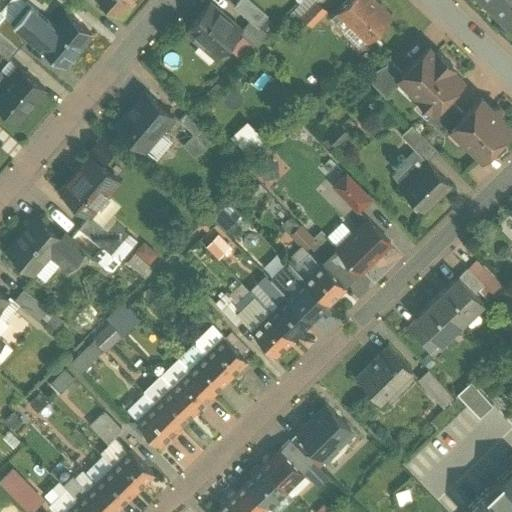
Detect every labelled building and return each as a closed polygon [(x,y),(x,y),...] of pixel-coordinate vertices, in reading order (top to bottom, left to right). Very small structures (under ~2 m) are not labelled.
[(22,0),(12,0),(2,13),(5,16),(11,21),(26,3),(22,0)] [(100,0),(121,18),(134,2),(132,0),(100,0)] [(300,0),(279,0),(276,3),(287,13),(300,0)] [(376,0),(346,0),(338,10),(330,18),(344,31),(352,23),(368,38),(391,14),(376,0)] [(511,0),(484,0),(509,24),(510,23),(506,19),(511,12),(511,0)] [(317,2),(297,22),(306,31),(326,11),(317,2)] [(66,12),(54,26),(27,3),(26,3),(11,21),(11,22),(29,37),(38,45),(39,45),(64,66),(92,34),(66,12)] [(210,3),(184,33),(188,36),(199,45),(202,41),(220,56),(241,31),(210,3)] [(29,37),(11,22),(11,21),(5,16),(0,21),(0,32),(19,49),(29,37)] [(19,49),(0,32),(0,52),(9,60),(19,49)] [(437,52),(435,54),(429,48),(403,74),(402,75),(406,78),(417,89),(417,95),(415,97),(430,111),(431,113),(447,97),(463,80),(451,69),(453,67),(437,52)] [(392,63),(365,77),(386,99),(406,78),(402,75),(403,74),(392,63)] [(20,67),(0,90),(0,106),(18,121),(45,89),(20,67)] [(144,92),(115,125),(139,145),(154,127),(160,132),(173,117),(144,92)] [(447,97),(431,113),(430,111),(425,117),(445,137),(456,126),(455,126),(465,115),(447,97)] [(491,108),(481,99),(465,115),(455,126),(456,126),(473,143),(473,147),(483,158),(489,152),(498,151),(498,143),(511,128),(500,117),(499,108),(491,108)] [(213,138),(187,112),(179,121),(204,146),(213,138)] [(248,120),(231,136),(249,155),(266,139),(248,120)] [(438,152),(411,125),(401,135),(427,163),(428,162),(438,152)] [(340,126),(327,138),(336,147),(349,134),(340,126)] [(154,127),(139,145),(145,150),(146,149),(147,150),(162,133),(160,132),(154,127)] [(119,181),(89,155),(60,190),(90,215),(91,216),(98,208),(109,195),(108,194),(119,181)] [(427,163),(401,188),(423,211),(451,185),(428,162),(427,163)] [(371,199),(346,174),(334,187),(358,212),(371,199)] [(228,200),(212,217),(227,232),(243,215),(228,200)] [(98,208),(91,216),(90,215),(80,227),(104,248),(111,254),(128,234),(98,208)] [(61,238),(36,217),(8,251),(33,273),(49,254),(68,269),(84,251),(70,239),(64,234),(61,238)] [(368,219),(338,248),(360,272),(391,243),(368,219)] [(314,241),(300,226),(291,235),(305,250),(314,241)] [(104,248),(80,227),(70,239),(84,251),(94,259),(104,248)] [(219,259),(233,245),(220,232),(206,246),(219,259)] [(145,243),(129,263),(144,274),(160,254),(145,243)] [(345,287),(323,264),(305,281),(328,304),(345,287)] [(484,302),(459,276),(437,297),(463,323),(484,302)] [(328,304),(305,281),(288,298),(310,321),(328,304)] [(48,310),(24,289),(14,301),(38,322),(48,310)] [(0,308),(8,299),(0,291),(0,308)] [(463,323),(437,297),(416,318),(433,336),(441,344),(463,323)] [(310,321),(288,298),(271,315),(293,338),(310,321)] [(124,302),(108,317),(118,328),(100,344),(107,351),(141,320),(124,302)] [(271,315),(253,332),(275,355),(293,338),(271,315)] [(433,336),(416,319),(407,327),(423,345),(433,336)] [(213,324),(196,340),(196,341),(208,353),(225,337),(213,324)] [(208,353),(207,354),(229,377),(247,360),(225,337),(208,353)] [(93,340),(71,362),(82,373),(104,351),(93,340)] [(196,341),(178,358),(190,371),(207,354),(208,353),(196,341)] [(388,347),(359,376),(358,375),(357,376),(376,396),(389,383),(393,388),(412,370),(388,345),(387,346),(388,347)] [(229,377),(207,354),(190,371),(212,394),(229,377)] [(178,358),(161,375),(173,388),(173,387),(190,371),(178,358)] [(61,391),(74,378),(65,369),(52,382),(61,391)] [(454,398),(429,370),(418,380),(444,408),(447,405),(454,398)] [(212,394),(190,371),(173,387),(173,388),(195,411),(212,394)] [(473,380),(458,393),(480,418),(494,405),(473,380)] [(195,411),(173,388),(155,404),(178,427),(195,411)] [(155,404),(138,422),(160,445),(178,427),(155,404)] [(351,430),(327,405),(298,433),(314,449),(326,461),(339,449),(335,445),(351,430)] [(511,475),(511,473),(447,405),(444,408),(429,423),(479,475),(485,481),(494,491),(504,481),(505,482),(511,475)] [(90,424),(105,440),(122,425),(107,408),(90,424)] [(314,449),(298,433),(290,440),(307,457),(314,449)] [(303,472),(281,449),(263,466),(286,489),(303,472)] [(131,450),(114,468),(136,491),(154,473),(131,450)] [(286,489),(263,466),(246,483),(268,506),(286,489)] [(136,491),(114,468),(96,484),(119,507),(136,491)] [(479,475),(471,482),(477,489),(485,481),(479,475)] [(494,491),(485,481),(477,489),(475,491),(485,501),(494,491)] [(511,489),(505,482),(504,481),(494,491),(511,508),(511,509),(511,489)] [(262,511),(268,506),(246,483),(229,500),(241,511),(262,511)] [(113,511),(119,507),(96,484),(79,501),(90,511),(113,511)] [(33,511),(41,504),(25,487),(14,498),(27,511),(33,511)] [(494,491),(485,501),(496,511),(498,510),(500,511),(507,511),(511,508),(494,491)] [(241,511),(229,500),(216,511),(241,511)] [(90,511),(79,501),(68,511),(90,511)]
